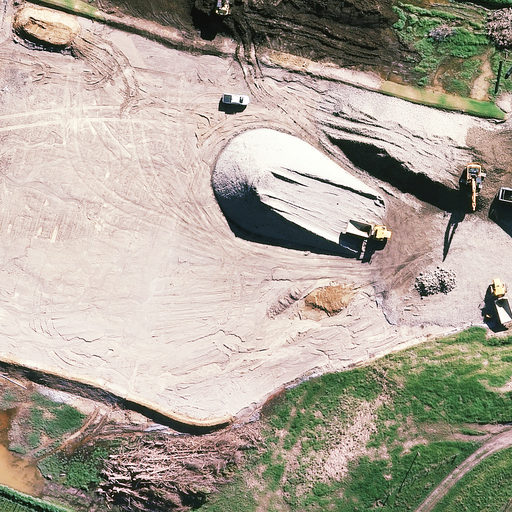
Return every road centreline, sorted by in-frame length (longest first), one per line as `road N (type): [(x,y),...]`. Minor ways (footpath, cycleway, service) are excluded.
road 1 (motorway): [(0,208),(459,372),(511,383)]
road 2 (motorway): [(511,443),(407,421),(0,272)]
